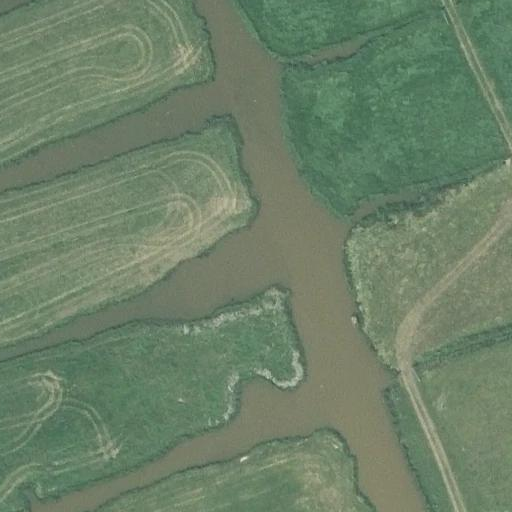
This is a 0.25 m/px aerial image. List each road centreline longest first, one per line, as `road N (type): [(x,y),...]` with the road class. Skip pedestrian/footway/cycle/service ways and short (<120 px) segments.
road 1 (track): [(455,511),(404,358),(413,325),(511,207)]
road 2 (track): [(511,155),(446,0)]
